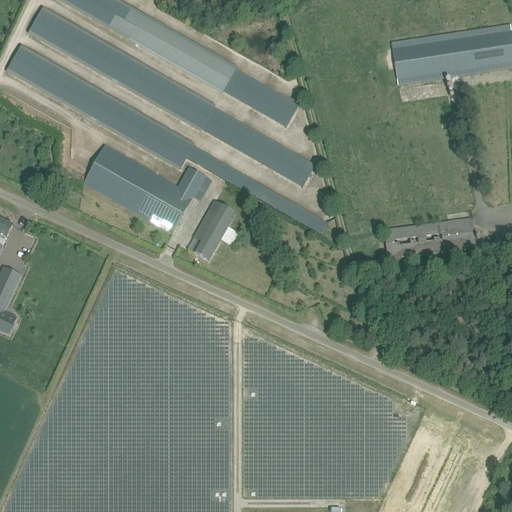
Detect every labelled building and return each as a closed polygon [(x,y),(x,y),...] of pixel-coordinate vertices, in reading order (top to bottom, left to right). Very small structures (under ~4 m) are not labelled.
[(142,17),(112,0),(58,0),(130,40),(142,17)] [(128,56),(45,10),(30,33),(113,83),(128,56)] [(511,33),(511,32),(392,50),(397,80),(511,62),(511,33)] [(104,96),(20,49),(7,72),(91,119),(104,96)] [(214,107),(132,60),(119,85),(201,134),(214,107)] [(179,174),(193,144),(110,99),(98,122),(179,174)] [(173,235),(178,226),(206,178),(189,169),(178,188),(105,147),(84,184),(173,235)] [(215,203),(200,231),(195,240),(201,243),(195,254),(209,262),(214,254),(236,215),(215,203)] [(0,256),(9,235),(13,226),(0,220),(0,256)] [(476,249),(475,239),(473,221),(385,232),(388,260),(476,249)] [(17,254),(26,257),(31,239),(22,237),(17,254)] [(16,320),(5,314),(16,288),(0,281),(0,332),(9,336),(16,320)]
